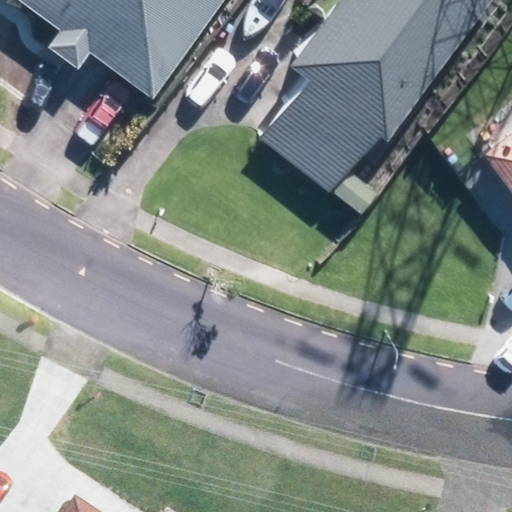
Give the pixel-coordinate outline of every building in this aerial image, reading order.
[(87,46),(149,91),(214,0),(22,0),(55,23),(42,41),(74,64),(87,46)] [(379,133),(480,0),(328,0),(286,56),(305,70),(256,134),(326,187),(372,128),(379,133)] [(511,121),(478,147),(511,193),(511,121)] [(375,188),(346,165),(329,187),(358,210),(375,188)] [(87,511),(73,502),(66,511),(87,511)]
